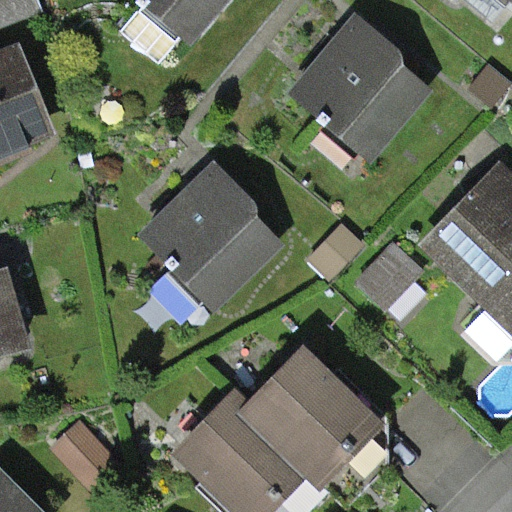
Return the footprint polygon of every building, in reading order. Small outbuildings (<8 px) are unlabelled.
[(134,0),(191,46),(229,0),(134,0)] [(354,13),(288,93),(373,163),(434,91),(403,64),(403,55),(399,48),(354,13)] [(19,43),(0,50),(0,158),(56,137),(19,43)] [(213,162),(139,236),(216,313),(284,248),(256,218),(257,209),(254,202),(213,162)] [(511,173),(500,162),(419,246),(511,335),(511,173)] [(0,360),(31,352),(8,268),(0,270),(0,360)] [(234,390),(170,455),(229,511),(274,511),(305,480),(320,495),(387,426),(303,345),(248,403),(234,390)] [(0,511),(43,511),(0,469),(0,511)]
